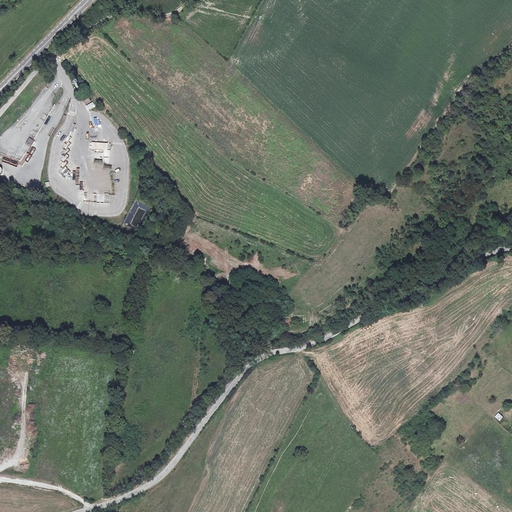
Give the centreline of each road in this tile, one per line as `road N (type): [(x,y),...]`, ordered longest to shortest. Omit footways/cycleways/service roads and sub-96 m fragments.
road 1 (unclassified): [(79,511),(158,481),(261,352),(301,347),(511,247)]
road 2 (track): [(53,55),(131,5),(165,15),(189,0)]
road 3 (secondary): [(88,0),(0,90)]
